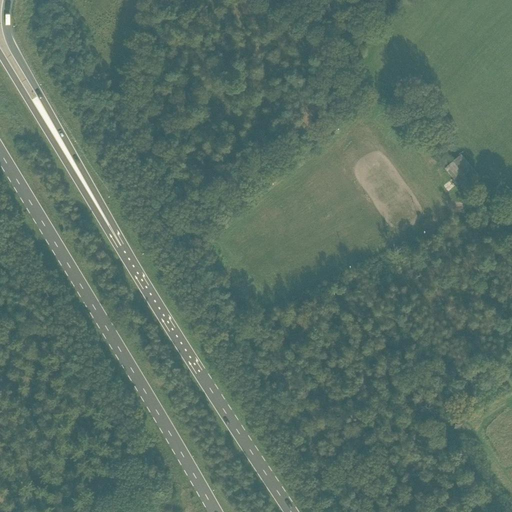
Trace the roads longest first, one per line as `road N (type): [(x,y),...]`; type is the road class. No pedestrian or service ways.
road 1 (primary): [(291,511),(54,140)]
road 2 (primary): [(0,151),(211,511)]
road 3 (motorway): [(54,140),(6,36),(6,0)]
